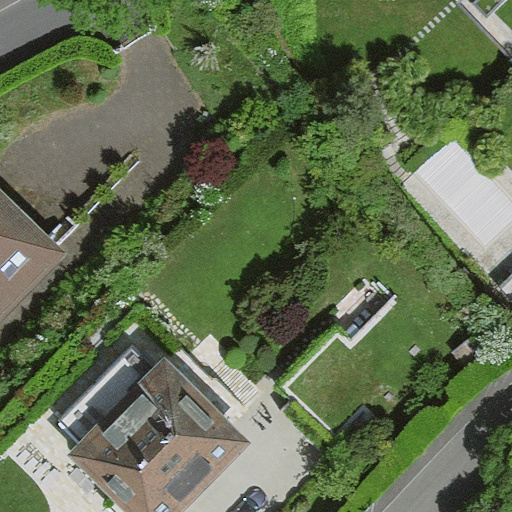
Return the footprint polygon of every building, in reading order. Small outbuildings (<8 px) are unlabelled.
[(0,194),(0,313),(60,252),(0,194)] [(511,276),(500,287),(511,300),(511,276)] [(340,328),(282,384),(335,438),(364,410),(376,423),(452,349),(399,295),(352,340),(340,328)] [(134,333),(49,420),(80,452),(77,455),(134,511),(172,511),(243,439),(134,333)] [(480,336),(458,353),(470,369),(493,352),(480,336)]
